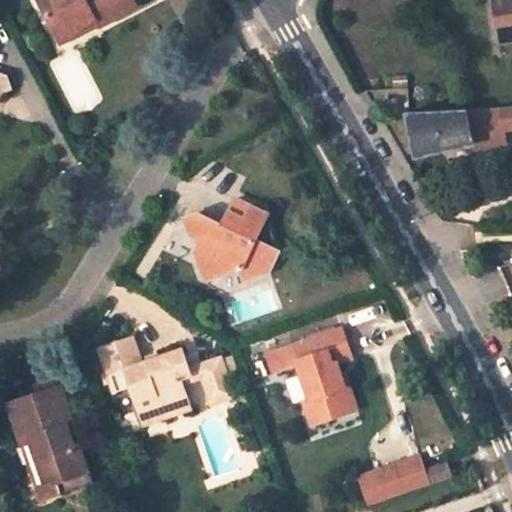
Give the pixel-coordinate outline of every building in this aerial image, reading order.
[(137,6),(133,0),(39,0),(52,23),(62,18),(69,30),(97,16),(102,24),(137,6)] [(511,38),(511,0),(493,0),(499,40),(511,38)] [(69,30),(73,38),(102,24),(97,16),(69,30)] [(62,18),(52,23),(61,43),(73,38),(69,30),(62,18)] [(463,110),(471,138),(473,145),(506,143),(502,127),(501,126),(496,108),(463,110)] [(511,108),(496,108),(501,126),(511,126),(511,108)] [(411,155),(430,150),(471,138),(463,110),(408,113),(411,155)] [(201,214),(184,220),(189,239),(200,244),(196,253),(201,267),(220,277),(239,271),(242,279),(266,273),(276,252),(253,241),(265,217),(232,201),(220,224),(201,214)] [(343,325),(288,343),(306,397),(301,398),(310,422),(354,407),(340,358),(352,354),(343,325)] [(133,338),(100,348),(114,392),(129,388),(142,426),(164,419),(162,413),(190,404),(184,385),(182,379),(191,376),(189,369),(183,351),(142,364),(133,338)] [(222,358),(189,369),(191,376),(182,379),(184,385),(203,378),(212,405),(235,397),(222,358)] [(9,403),(22,440),(30,438),(43,478),(52,475),(57,489),(87,480),(75,444),(70,446),(62,424),(70,422),(59,387),(9,403)] [(75,444),(78,444),(70,422),(62,424),(70,446),(75,444)] [(22,440),(35,481),(43,478),(30,438),(22,440)] [(423,456),(362,477),(371,506),(433,484),(423,456)] [(452,478),(445,459),(427,465),(433,484),(452,478)] [(35,481),(39,495),(57,489),(52,475),(43,478),(35,481)]
